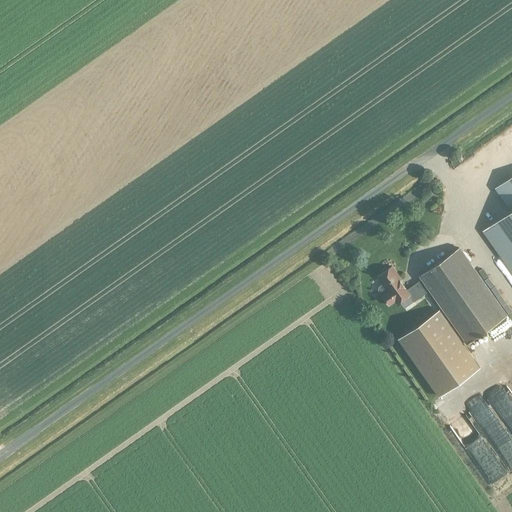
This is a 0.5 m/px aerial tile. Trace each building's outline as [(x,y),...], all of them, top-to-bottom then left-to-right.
[(511,175),(495,188),(511,210),(484,230),(511,269),(511,175)] [(427,242),(425,227),(413,228),(415,243),(427,242)] [(422,279),(430,290),(467,342),(506,314),(459,248),(420,275),(422,279)] [(430,290),(422,279),(406,290),(400,280),(401,279),(392,266),(378,276),(388,290),(381,295),(389,305),(395,300),(397,303),(409,295),(414,301),(430,290)] [(398,338),(439,396),(480,367),(439,309),(398,338)] [(511,408),(502,388),(489,394),(511,439),(511,438),(511,408)] [(499,457),(510,450),(481,402),(470,409),(499,457)] [(463,445),(475,440),(465,416),(452,421),(463,445)] [(496,464),(488,467),(493,479),(501,476),(496,464)]
